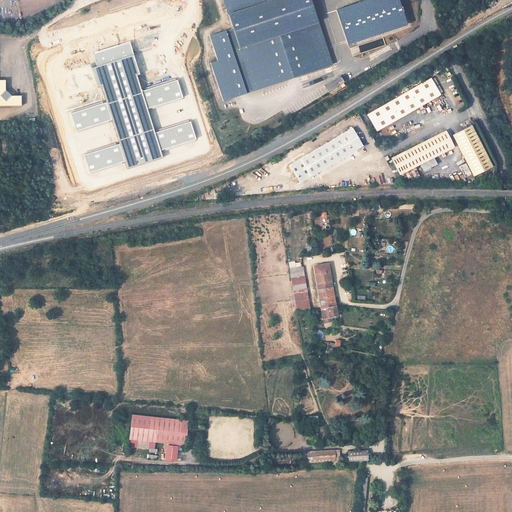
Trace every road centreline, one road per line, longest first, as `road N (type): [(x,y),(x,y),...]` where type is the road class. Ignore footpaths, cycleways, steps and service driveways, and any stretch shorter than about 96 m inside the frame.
road 1 (residential): [(429,0),(432,24),(495,144),(502,201),(494,211),(436,212),(421,220),(391,334)]
road 2 (unknown): [(328,0),(352,70),(432,24)]
road 3 (residential): [(386,473),(407,463),(511,458)]
